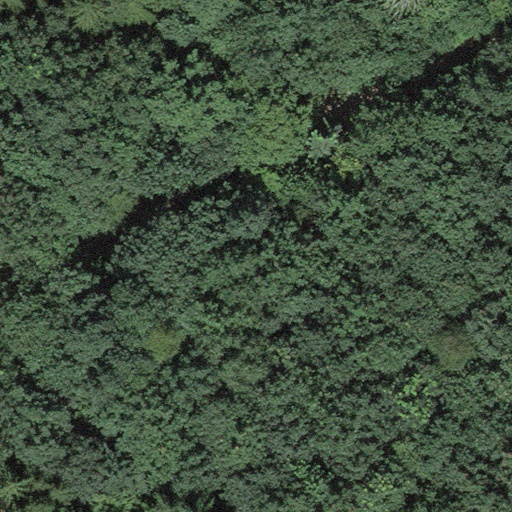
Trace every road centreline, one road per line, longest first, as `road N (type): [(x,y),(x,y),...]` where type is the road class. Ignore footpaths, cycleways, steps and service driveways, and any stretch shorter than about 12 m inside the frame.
road 1 (track): [(511,19),(0,291)]
road 2 (track): [(0,336),(135,464),(208,511)]
